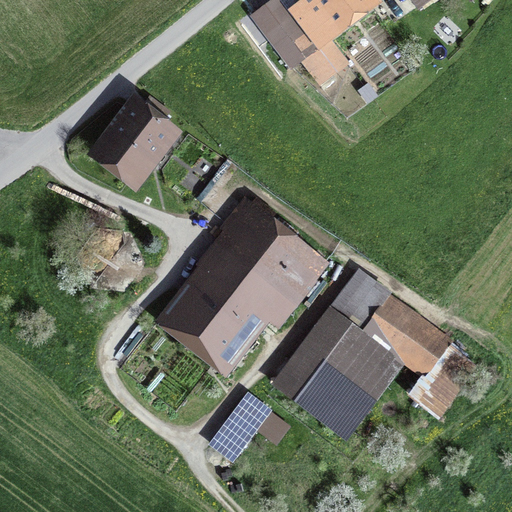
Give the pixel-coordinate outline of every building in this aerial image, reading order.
[(292,0),(294,1),(330,47),(381,6),(376,0),(292,0)] [(408,0),(416,11),(432,0),(408,0)] [(330,47),(294,1),(257,30),(293,75),(330,47)] [(132,103),(86,164),(132,199),(178,138),(132,103)] [(333,266),(245,201),(149,331),(225,387),(290,299),(302,308),(333,266)] [(453,344),(355,273),(267,395),(345,450),(401,372),(422,387),(453,344)] [(268,411),(246,394),(210,443),(232,459),(268,411)]
